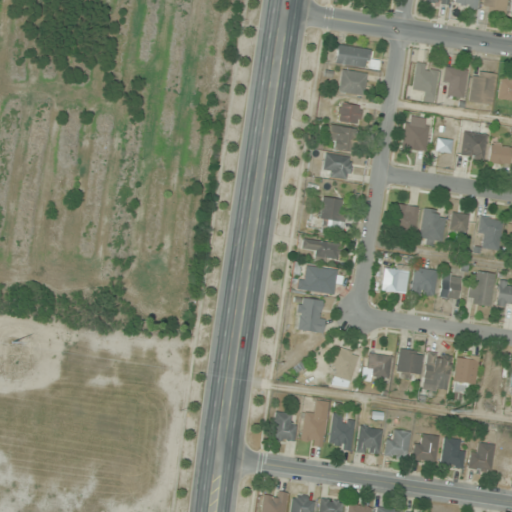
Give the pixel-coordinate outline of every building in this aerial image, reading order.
[(475,8),(476,0),(453,0),(453,6),(475,8)] [(505,0),(481,0),(480,11),(504,14),(505,0)] [(335,67),(368,65),(367,47),(334,48),(335,67)] [(436,67),(414,64),(410,92),(432,96),(436,67)] [(462,97),(465,70),(443,67),(440,95),(462,97)] [(336,91),(363,96),(366,74),(340,70),(336,91)] [(466,101),(488,106),(494,76),(472,71),(466,101)] [(511,79),(498,78),(497,100),(511,100),(511,79)] [(360,107),(338,102),(334,120),(356,125),(360,107)] [(424,151),(426,118),(402,117),(401,150),(424,151)] [(332,141),(332,150),(351,152),(354,129),(328,126),(326,140),(332,141)] [(485,136),(461,132),(458,156),(481,159),(485,136)] [(448,153),(450,141),(435,139),(433,151),(448,153)] [(506,165),(508,147),(488,145),(486,163),(506,165)] [(346,180),(350,158),(324,153),(320,175),(346,180)] [(341,228),(342,199),(319,198),(319,228),(341,228)] [(416,207),(393,204),(389,229),(412,233),(416,207)] [(441,211),(419,211),(419,244),(441,244),(441,211)] [(447,231),(464,233),(466,215),(449,213),(447,231)] [(480,237),(478,248),(495,251),(500,220),(477,216),(474,236),(480,237)] [(406,267),(393,264),(392,270),(383,268),(379,290),(401,294),(406,267)] [(335,271),(302,265),(297,289),(330,296),(335,271)] [(432,296),(434,270),(412,268),(409,294),(432,296)] [(487,306),(491,274),(469,271),(465,303),(487,306)] [(459,276),(441,273),(436,299),(454,302),(459,276)] [(511,307),(511,283),(496,282),(494,306),(511,307)] [(294,331),(320,334),(324,301),(297,298),(294,331)] [(327,375),(348,382),(356,354),(335,347),(327,375)] [(391,371),(411,380),(422,357),(402,347),(391,371)] [(449,355),(424,352),(420,390),(444,393),(449,355)] [(386,379),(389,356),(366,354),(364,376),(386,379)] [(450,389),(471,393),(476,360),(455,357),(450,389)] [(269,438),(292,442),(295,423),(289,422),(291,415),(274,412),(269,438)] [(298,442),(319,447),(324,417),(304,413),(298,442)] [(352,418),(331,415),(326,446),(348,449),(352,418)] [(379,429),(357,426),(354,452),(376,455),(379,429)] [(406,456),(405,431),(384,432),(385,458),(406,456)] [(436,437),(415,433),(410,460),(431,464),(436,437)] [(437,465),(460,469),(463,449),(459,448),(460,441),(442,438),(437,465)] [(491,445),(470,443),(467,468),(488,471),(491,445)] [(282,511),(283,493),(274,492),(274,496),(262,495),(261,511),(282,511)] [(309,511),(311,498),(290,496),(288,511),(309,511)] [(317,511),(338,511),(338,499),(317,501),(317,511)]
